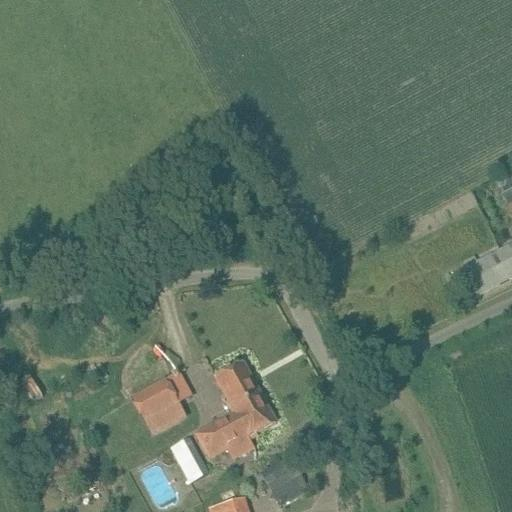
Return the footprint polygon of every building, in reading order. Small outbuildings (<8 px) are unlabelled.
[(511,279),(511,245),(478,264),(475,258),(463,264),(466,269),(461,272),(474,299),(511,279)] [(215,380),(235,415),(239,422),(247,417),(243,409),(262,398),(243,364),(215,380)] [(166,380),(131,399),(146,426),(181,406),(166,380)] [(276,424),(262,398),(243,409),(247,417),(239,422),(235,415),(196,437),(209,461),(250,438),(276,424)] [(191,486),(207,476),(188,441),(171,450),(191,486)] [(291,459),(273,469),(262,475),(276,500),(305,484),(291,459)] [(226,511),(244,511),(242,502),(225,507),(226,511)]
